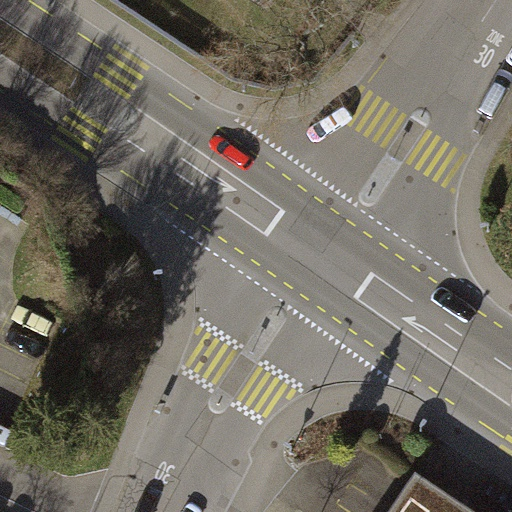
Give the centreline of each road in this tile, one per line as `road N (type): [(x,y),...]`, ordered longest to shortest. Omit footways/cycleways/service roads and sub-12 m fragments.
road 1 (residential): [(323,254),(500,0)]
road 2 (residential): [(167,511),(238,376),(323,254)]
road 3 (secondary): [(170,148),(120,78),(1,0)]
road 4 (secondary): [(0,71),(85,129),(170,148)]
road 5 (secondary): [(323,254),(170,148)]
road 6 (secondary): [(470,358),(323,254)]
